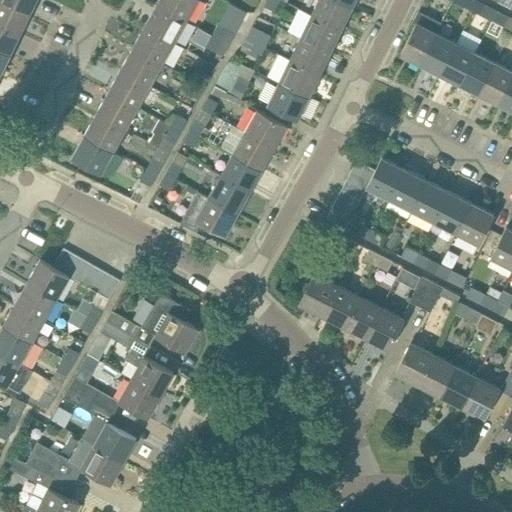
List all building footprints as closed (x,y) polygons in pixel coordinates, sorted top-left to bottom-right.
[(0,0),(0,1),(30,16),(37,0),(0,0)] [(159,0),(157,5),(186,21),(197,0),(159,0)] [(279,0),(266,0),(264,6),(274,11),(279,0)] [(337,0),(318,0),(311,15),(342,30),(352,7),(337,0)] [(465,7),(472,11),(477,1),(475,0),(453,0),(453,1),(444,20),(447,22),(452,13),(460,17),(465,7)] [(0,1),(0,25),(20,35),(30,16),(0,1)] [(472,11),(492,20),(497,11),(477,1),(472,11)] [(157,5),(145,27),(174,43),(186,21),(157,5)] [(492,20),(511,30),(511,27),(511,18),(497,11),(492,20)] [(311,15),(300,37),(331,52),(342,30),(311,15)] [(401,55),(421,65),(437,33),(435,32),(439,26),(431,21),(427,28),(417,23),(401,55)] [(219,24),(212,36),(229,45),(236,33),(219,24)] [(0,25),(0,49),(11,54),(20,35),(0,25)] [(145,27),(133,48),(162,65),(174,43),(145,27)] [(261,31),(255,43),(265,48),(271,35),(261,31)] [(421,65),(440,75),(456,43),(437,33),(421,65)] [(212,36),(209,42),(206,47),(223,57),(229,45),(212,36)] [(300,37),(289,60),(320,75),(331,52),(300,37)] [(265,48),(255,43),(250,55),(260,59),(265,48)] [(440,75),(459,85),(475,53),(456,43),(440,75)] [(133,48),(121,70),(150,86),(162,65),(133,48)] [(0,49),(0,73),(1,74),(11,54),(0,49)] [(459,85),(478,94),(494,62),(475,53),(459,85)] [(289,60),(278,82),(309,97),(320,75),(289,60)] [(478,94),(498,104),(511,76),(511,71),(494,62),(478,94)] [(245,65),(232,91),(242,96),(255,70),(245,65)] [(121,70),(109,92),(138,108),(150,86),(121,70)] [(202,71),(195,83),(205,88),(211,76),(202,71)] [(511,76),(498,104),(511,111),(511,76)] [(309,97),(278,82),(267,105),(298,120),(309,97)] [(195,83),(189,94),(199,100),(205,88),(195,83)] [(215,86),(211,94),(223,99),(224,97),(242,105),(244,101),(241,99),(231,94),(226,92),(227,91),(215,86)] [(109,92),(96,113),(126,130),(138,108),(109,92)] [(209,98),(202,109),(212,115),(218,103),(209,98)] [(202,109),(190,130),(200,136),(200,135),(206,138),(212,127),(206,124),(212,115),(202,109)] [(257,109),(245,132),(274,148),(287,126),(257,109)] [(96,113),(84,135),(114,151),(126,130),(96,113)] [(178,114),(171,126),(181,132),(187,120),(178,114)] [(181,132),(171,126),(165,138),(174,143),(181,132)] [(200,136),(190,130),(184,142),(193,147),(200,136)] [(245,132),(233,154),(262,170),(274,148),(245,132)] [(114,151),(84,135),(72,157),(101,174),(114,151)] [(159,148),(147,169),(157,175),(169,153),(159,148)] [(178,152),(166,174),(176,179),(188,157),(178,152)] [(233,154),(221,175),(250,192),(262,170),(233,154)] [(367,188),(389,199),(404,169),(382,157),(375,170),(371,180),(367,188)] [(352,170),(371,180),(375,170),(357,160),(352,170)] [(147,169),(141,181),(150,186),(157,175),(147,169)] [(389,199),(411,210),(427,180),(404,169),(389,199)] [(366,190),(367,188),(371,180),(352,170),(347,180),(366,190)] [(176,179),(166,174),(160,185),(169,190),(176,179)] [(221,175),(209,197),(238,213),(250,192),(221,175)] [(361,199),(366,190),(347,180),(342,189),(361,199)] [(411,210),(434,222),(449,192),(427,180),(411,210)] [(356,209),(361,199),(342,189),(337,199),(356,209)] [(238,213),(209,197),(198,192),(183,218),(197,225),(199,222),(226,236),(238,213)] [(434,222),(456,233),(471,203),(449,192),(434,222)] [(351,218),(356,209),(337,199),(332,209),(351,218)] [(471,203),(456,233),(479,245),(494,215),(471,203)] [(346,228),(351,218),(332,209),(327,218),(346,228)] [(357,234),(368,240),(373,230),(362,224),(357,234)] [(481,253),(511,268),(511,230),(506,227),(501,236),(492,232),(481,253)] [(392,234),(385,247),(391,251),(400,233),(394,230),(392,229),(389,232),(392,234)] [(373,230),(368,240),(381,246),(386,236),(373,230)] [(328,242),(353,255),(359,244),(334,231),(328,242)] [(401,257),(413,263),(418,253),(406,247),(401,257)] [(440,264),(435,274),(462,288),(467,278),(452,271),(454,267),(455,265),(455,260),(455,256),(455,249),(450,247),(441,265),(440,264)] [(63,248),(53,267),(62,272),(73,254),(63,248)] [(365,259),(376,265),(381,255),(370,249),(365,259)] [(413,263),(435,274),(440,264),(418,253),(413,263)] [(82,259),(73,254),(62,272),(70,276),(72,277),(82,259)] [(381,255),(376,265),(388,271),(393,261),(381,255)] [(92,264),(82,259),(72,277),(81,283),(92,264)] [(40,260),(27,282),(57,299),(70,276),(62,272),(53,267),(40,260)] [(101,270),(92,264),(81,283),(90,288),(101,270)] [(404,268),(398,279),(415,289),(421,277),(404,268)] [(110,275),(101,270),(90,288),(100,293),(110,275)] [(299,303),(323,315),(338,285),(314,273),(299,303)] [(120,281),(110,275),(100,293),(101,294),(109,299),(120,281)] [(411,302),(421,307),(434,282),(423,277),(411,302)] [(27,282),(15,304),(45,320),(57,299),(27,282)] [(434,282),(421,307),(432,313),(440,296),(456,304),(460,296),(444,288),(445,287),(434,282)] [(323,315),(345,327),(360,297),(338,285),(323,315)] [(185,321),(191,310),(161,293),(142,327),(185,352),(199,328),(185,321)] [(103,310),(109,299),(101,294),(95,306),(94,305),(87,316),(97,322),(103,310)] [(481,304),(492,310),(497,300),(486,295),(481,304)] [(345,327),(367,338),(382,308),(360,297),(345,327)] [(497,300),(492,310),(504,317),(509,307),(497,300)] [(456,313),(478,324),(483,314),(461,303),(456,313)] [(15,304),(3,325),(32,342),(45,320),(15,304)] [(382,308),(367,338),(389,350),(405,319),(382,308)] [(483,314),(478,324),(489,330),(494,320),(483,314)] [(97,322),(87,316),(81,328),(90,333),(97,322)] [(139,367),(131,380),(160,397),(174,373),(145,357),(151,346),(133,336),(130,335),(130,334),(108,322),(102,332),(131,348),(125,359),(139,367)] [(3,325),(0,330),(0,352),(20,364),(32,342),(3,325)] [(395,373),(419,385),(434,355),(410,343),(395,373)] [(69,348),(63,360),(72,365),(79,354),(69,348)] [(20,364),(0,352),(0,381),(8,386),(20,364)] [(419,385),(441,396),(456,366),(434,355),(419,385)] [(63,360),(51,381),(60,387),(72,365),(63,360)] [(441,396),(462,407),(478,377),(456,366),(441,396)] [(511,370),(500,391),(511,397),(511,394),(511,370)] [(76,377),(70,388),(95,401),(101,391),(76,377)] [(478,377),(462,407),(485,419),(500,389),(478,377)] [(160,397),(131,380),(119,401),(148,418),(160,397)] [(60,387),(51,381),(38,404),(48,409),(60,387)] [(90,423),(81,439),(123,462),(136,439),(108,423),(114,412),(95,401),(70,388),(64,397),(99,417),(94,425),(90,423)] [(511,408),(495,437),(511,446),(511,408)] [(8,413),(3,425),(13,430),(18,418),(8,413)] [(3,425),(0,429),(0,438),(7,442),(13,430),(3,425)] [(123,462),(81,439),(76,448),(89,455),(82,467),(111,484),(123,462)] [(33,454),(57,468),(63,457),(39,443),(33,454)] [(5,466),(49,488),(54,477),(10,455),(5,466)] [(49,488),(38,511),(39,511),(74,511),(79,503),(49,488)]
